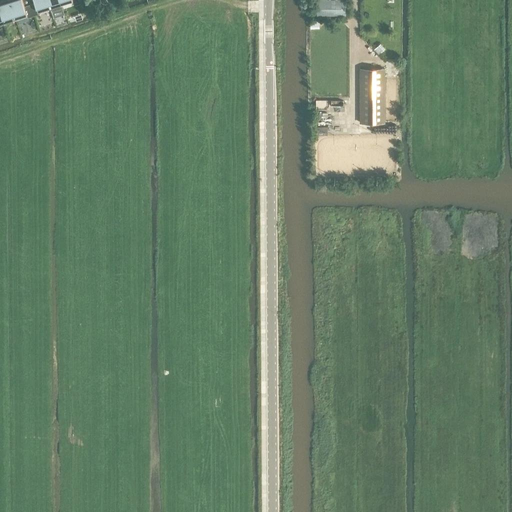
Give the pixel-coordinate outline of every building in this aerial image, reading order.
[(16,17),(10,0),(0,0),(0,6),(4,20),(16,17)] [(29,0),(10,0),(16,17),(26,13),(27,17),(34,15),(29,0)] [(29,0),(34,15),(39,13),(38,10),(50,6),(48,0),(29,0)] [(345,15),(346,3),(317,4),(317,15),(345,15)] [(380,54),(385,49),(380,44),(375,49),(380,54)] [(360,124),(384,124),(384,69),(360,69),(360,124)]
